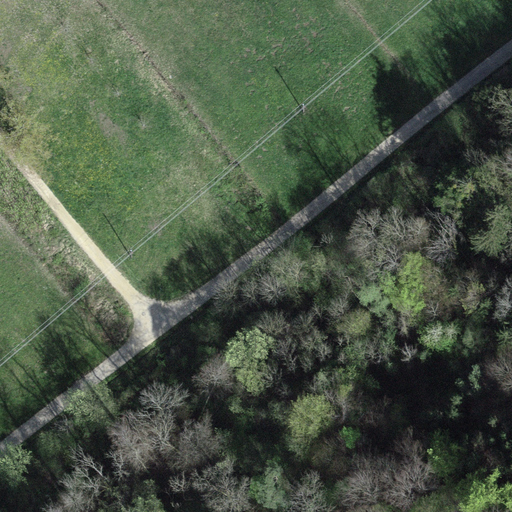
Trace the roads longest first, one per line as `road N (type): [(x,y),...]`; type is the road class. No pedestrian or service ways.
road 1 (track): [(158,328),(511,53)]
road 2 (track): [(0,135),(158,328)]
road 3 (track): [(0,448),(158,328)]
